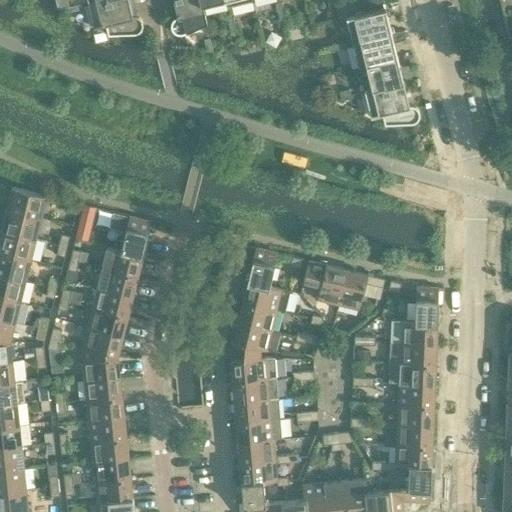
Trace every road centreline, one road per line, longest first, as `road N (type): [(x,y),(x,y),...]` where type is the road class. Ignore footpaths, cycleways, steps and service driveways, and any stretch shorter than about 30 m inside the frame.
road 1 (unclassified): [(475,190),(209,115),(0,38)]
road 2 (tertiary): [(470,511),(475,190)]
road 3 (residential): [(158,423),(151,360),(184,221)]
road 4 (tertiary): [(475,190),(429,0)]
